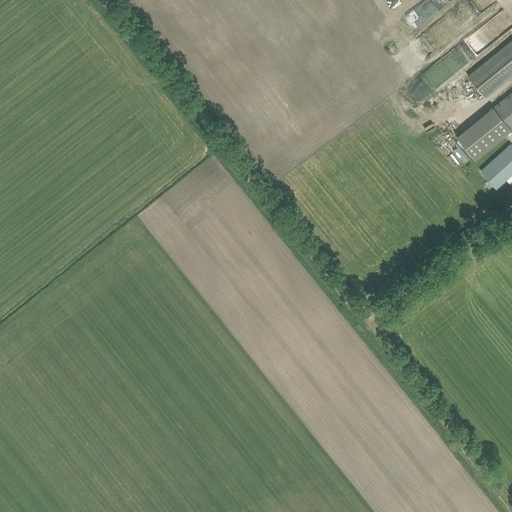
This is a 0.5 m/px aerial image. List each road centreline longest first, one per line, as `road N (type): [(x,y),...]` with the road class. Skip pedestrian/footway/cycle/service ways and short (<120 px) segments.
road 1 (track): [(511,497),(107,0)]
road 2 (unclassified): [(368,317),(511,208)]
